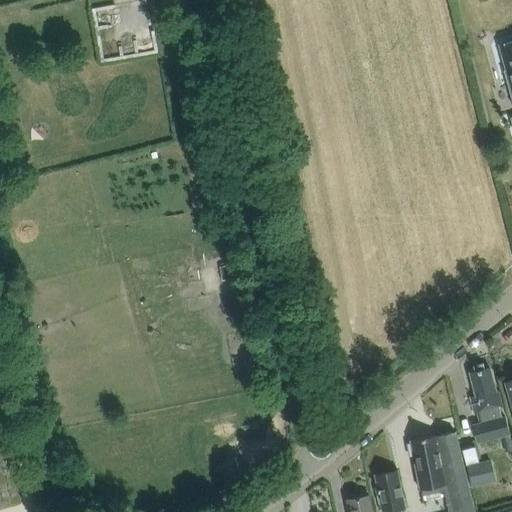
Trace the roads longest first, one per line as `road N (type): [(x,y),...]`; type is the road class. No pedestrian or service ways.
road 1 (unclassified): [(326,456),(305,430),(223,14)]
road 2 (unclassified): [(326,456),(511,297)]
